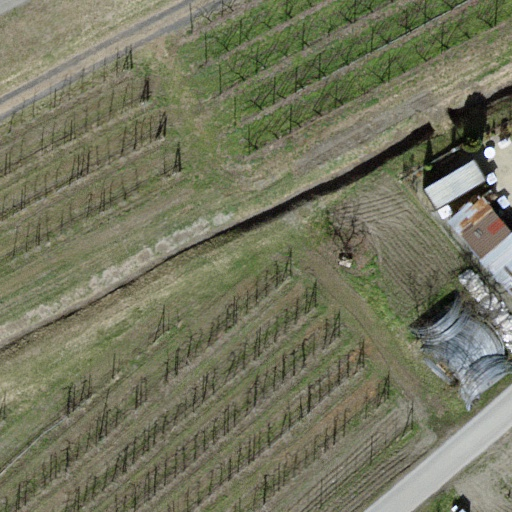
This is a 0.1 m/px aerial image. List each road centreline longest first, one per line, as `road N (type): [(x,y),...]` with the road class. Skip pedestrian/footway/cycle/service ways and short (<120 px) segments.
road 1 (track): [(246,0),(0,134)]
road 2 (unclassified): [(411,511),(511,426)]
